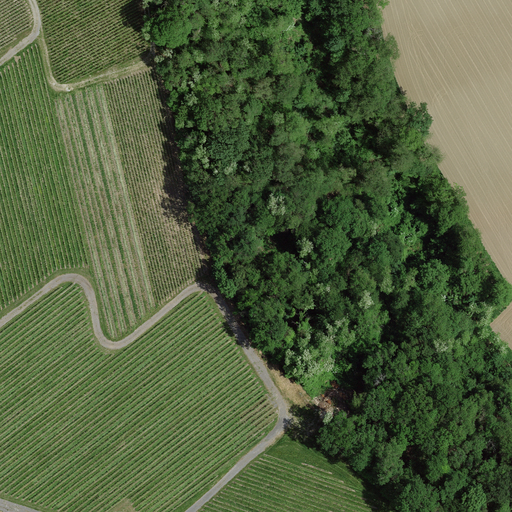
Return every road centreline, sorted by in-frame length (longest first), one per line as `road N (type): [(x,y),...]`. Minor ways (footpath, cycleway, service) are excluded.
road 1 (track): [(0,322),(57,281),(80,278),(100,336),(114,345),(195,287),(211,288),(288,419),(190,511)]
road 2 (track): [(38,30),(55,85),(99,79),(154,60),(144,0)]
